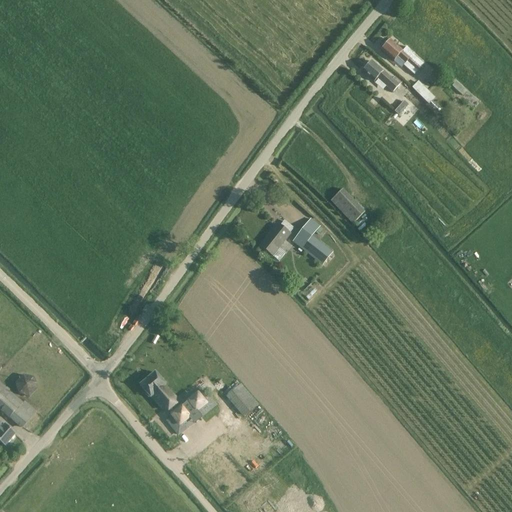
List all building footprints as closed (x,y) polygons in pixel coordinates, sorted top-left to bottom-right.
[(394,61),(397,58),(404,64),(403,66),(414,75),(424,64),(413,55),(414,53),(406,46),(402,51),(390,40),(381,51),(394,61)] [(362,72),(374,82),(376,79),(393,93),(401,84),(394,78),(393,79),(383,71),(371,62),(362,72)] [(435,99),(418,82),(412,88),(429,105),(435,99)] [(464,89),(456,82),(452,87),(459,94),(464,89)] [(254,179),(246,189),(255,197),(263,187),(254,179)] [(365,213),(343,190),(330,201),(353,225),(365,213)] [(322,266),(332,252),(314,237),(321,227),(311,219),(293,243),(322,266)] [(280,226),(277,224),(260,247),(272,257),(290,235),(290,234),(294,229),(284,221),(280,226)] [(228,372),(213,381),(220,392),(234,383),(228,372)] [(140,386),(150,398),(151,397),(162,410),(176,399),(165,386),(166,385),(155,373),(140,386)] [(34,378),(23,376),(15,384),(18,395),(30,398),(38,389),(34,378)] [(285,434),(239,379),(227,389),(274,444),(285,434)] [(0,411),(9,419),(22,429),(37,412),(25,402),(23,403),(0,382),(0,411)] [(216,405),(204,390),(168,420),(180,435),(216,405)] [(0,442),(5,447),(15,435),(4,426),(0,421),(0,442)]
